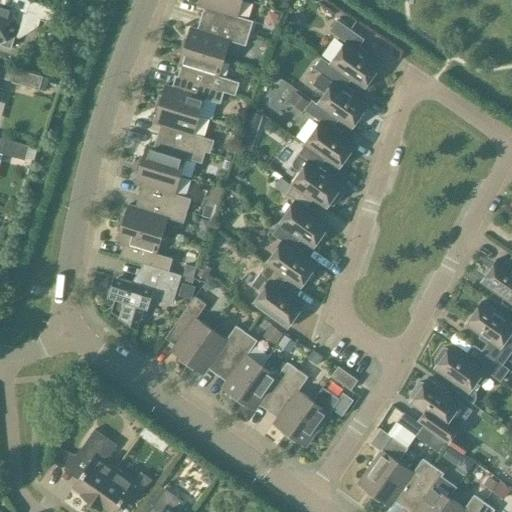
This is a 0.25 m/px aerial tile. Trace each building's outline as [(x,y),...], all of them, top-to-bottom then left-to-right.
[(198,0),(197,5),(204,7),(200,18),(249,33),(252,21),(236,16),(241,0),(198,0)] [(0,45),(11,49),(15,37),(19,38),(38,26),(40,19),(54,23),(58,10),(30,1),(26,13),(23,13),(14,17),(10,9),(0,6),(0,45)] [(197,29),(190,27),(184,46),(223,58),(229,40),(245,45),(249,33),(200,18),(197,29)] [(335,19),(327,30),(345,42),(330,63),(350,78),(363,87),(379,64),(356,47),(362,38),(335,19)] [(184,46),(178,65),(182,66),(178,77),(223,92),(235,96),(239,81),(218,75),(223,58),(184,46)] [(321,57),(313,68),(333,82),(317,104),(338,118),(350,127),(366,104),(343,88),(350,78),(330,63),(321,57)] [(0,118),(4,103),(2,102),(4,94),(0,92),(0,79),(13,82),(13,83),(39,91),(43,78),(0,66),(0,118)] [(223,92),(178,77),(175,76),(172,86),(164,84),(158,103),(198,115),(203,98),(219,103),(223,92)] [(311,99),(303,111),(319,122),(304,144),(305,144),(325,159),(337,167),(354,144),(331,128),(338,118),(317,104),(311,99)] [(160,125),(156,136),(204,150),(208,139),(192,134),(198,115),(158,103),(153,122),(160,125)] [(251,111),(239,148),(251,152),(262,115),(251,111)] [(201,162),(204,150),(156,136),(153,147),(146,145),(140,163),(179,175),(185,158),(201,162)] [(25,162),(29,148),(6,142),(0,140),(0,162),(2,156),(25,162)] [(305,144),(297,155),(307,161),(291,184),(313,199),(325,208),(341,185),(318,169),(325,159),(305,144)] [(140,163),(134,182),(141,184),(138,196),(186,210),(190,198),(174,193),(179,175),(140,163)] [(282,178),(276,187),(285,194),(294,201),(278,223),(279,224),(300,238),(313,247),(329,224),(307,208),(313,199),(291,184),(282,178)] [(127,204),(121,224),(161,236),(166,218),(182,223),(186,210),(138,196),(135,207),(127,204)] [(121,224),(116,243),(123,245),(119,256),(142,263),(167,271),(171,258),(156,253),(161,236),(121,224)] [(266,264),(287,279),(300,287),(315,264),(293,249),(300,238),(279,224),(272,234),(281,241),(265,263),(266,264)] [(480,281),(511,304),(511,268),(496,257),(480,281)] [(144,308),(148,309),(152,298),(172,304),(180,275),(167,271),(142,263),(136,284),(113,277),(107,297),(114,299),(110,311),(138,329),(144,308)] [(266,264),(259,274),(268,281),(253,303),(287,327),(304,304),(281,288),(287,279),(266,264)] [(171,351),(187,362),(210,329),(195,318),(205,304),(194,296),(164,338),(174,345),(171,351)] [(465,324),(487,340),(480,351),(501,365),(511,349),(511,343),(505,339),(511,328),(511,323),(481,301),(465,324)] [(207,368),(216,375),(246,334),(234,326),(224,340),(210,329),(187,362),(203,374),(207,368)] [(225,382),(221,387),(237,399),(261,365),(246,354),(256,341),(246,334),(216,375),(225,382)] [(433,368),(467,393),(483,371),(498,382),(507,369),(501,365),(480,351),(472,361),(449,345),(433,368)] [(258,405),(267,412),(297,370),(286,362),(276,376),(261,365),(237,399),(254,411),(258,405)] [(331,376),(350,389),(357,379),(338,366),(331,376)] [(272,423),(288,435),(312,402),(297,391),(306,377),(297,370),(267,412),(276,418),(272,423)] [(416,423),(422,427),(426,430),(445,443),(450,436),(452,433),(459,424),(450,418),(459,405),(425,380),(422,384),(420,383),(416,383),(408,394),(409,398),(411,399),(408,403),(423,413),(416,423)] [(322,388),(312,402),(288,435),(305,447),(331,409),(341,416),(352,400),(342,393),(337,399),(322,388)] [(402,412),(395,422),(415,437),(422,427),(416,423),(402,412)] [(380,451),(357,484),(373,495),(397,462),(397,463),(408,449),(380,429),(369,443),(380,451)] [(92,504),(108,481),(116,469),(106,462),(117,446),(94,430),(76,456),(89,466),(72,490),(92,504)] [(453,449),(461,454),(466,447),(458,442),(451,437),(450,436),(445,443),(453,449)] [(373,495),(390,507),(394,501),(403,508),(433,467),(422,460),(412,474),(397,463),(397,462),(373,495)] [(433,467),(403,508),(408,511),(438,511),(448,499),(433,488),(442,474),(433,467)] [(103,511),(115,511),(136,483),(116,469),(108,481),(92,504),(103,511)] [(137,481),(147,488),(152,481),(142,474),(137,481)] [(177,511),(183,503),(165,490),(151,510),(153,511),(177,511)] [(438,511),(477,511),(484,503),(473,496),(463,510),(448,499),(438,511)] [(484,503),(477,511),(493,511),(494,511),(484,503)]
